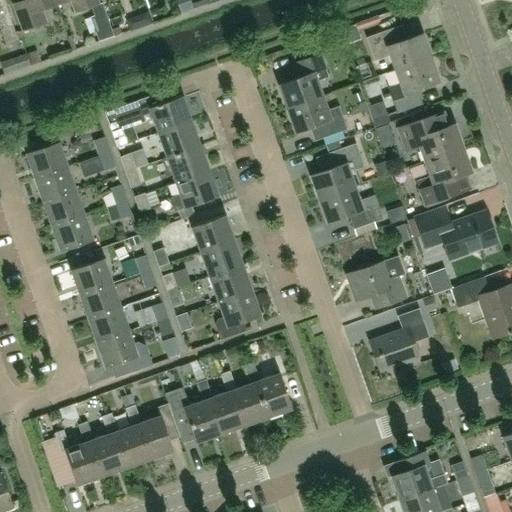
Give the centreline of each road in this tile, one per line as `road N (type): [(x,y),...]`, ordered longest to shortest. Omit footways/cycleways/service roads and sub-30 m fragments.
road 1 (residential): [(369,432),(233,60)]
road 2 (residential): [(0,170),(71,374),(65,389)]
road 3 (residential): [(511,152),(458,0)]
road 4 (residential): [(511,380),(369,432)]
road 5 (residential): [(273,466),(147,511)]
